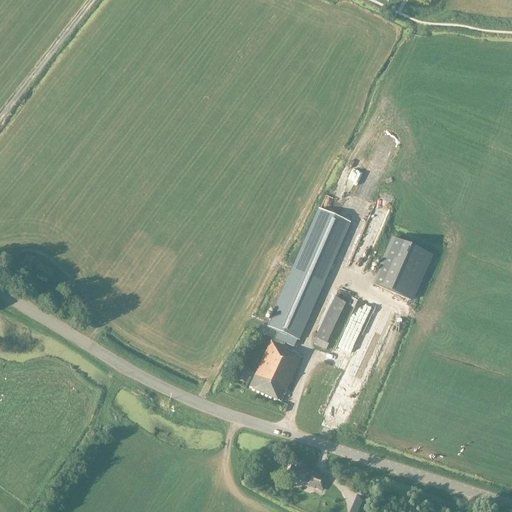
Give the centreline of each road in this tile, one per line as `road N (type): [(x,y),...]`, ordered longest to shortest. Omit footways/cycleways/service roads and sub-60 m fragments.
road 1 (tertiary): [(511,506),(200,407),(0,295)]
road 2 (track): [(0,116),(91,0)]
